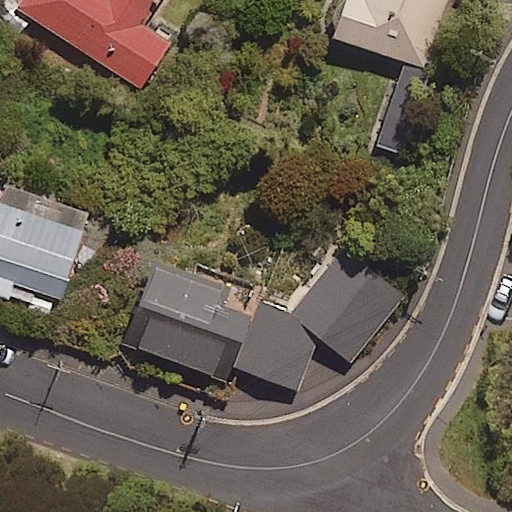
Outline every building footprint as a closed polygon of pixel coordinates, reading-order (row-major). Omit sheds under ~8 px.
[(24,0),(18,10),(140,87),(169,41),(143,24),(157,0),(24,0)] [(425,69),(448,0),(347,0),(334,38),(425,69)] [(93,207),(6,178),(0,196),(0,298),(57,317),(93,207)] [(405,296),(343,248),(291,316),(268,307),(244,372),(300,392),(320,338),(353,364),(405,296)] [(226,289),(163,264),(131,343),(215,378),(227,349),(240,354),(253,321),(219,307),(226,289)]
